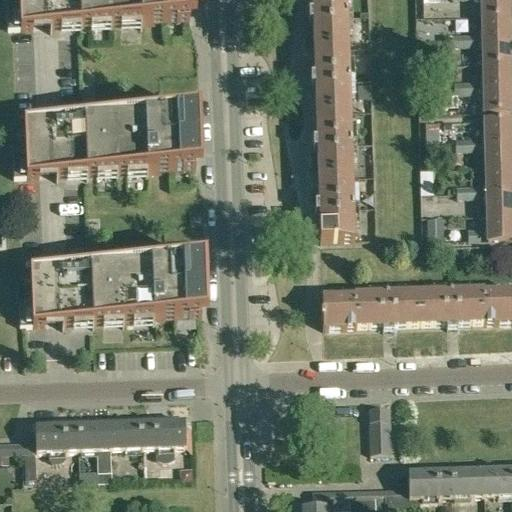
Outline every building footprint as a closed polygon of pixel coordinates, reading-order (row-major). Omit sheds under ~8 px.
[(80,31),(80,35),(80,31),(90,31),(110,30),(110,34),(110,30),(120,29),(140,29),(140,33),(140,28),(189,26),(196,26),(194,0),(18,0),(19,7),(7,7),(6,7),(7,34),(13,33),(20,33),(33,33),(41,32),(50,32),(50,36),(50,32),(60,32),(80,31)] [(347,54),(345,0),(311,0),(312,17),(308,17),(308,28),(312,28),(313,55),(347,54)] [(509,21),(508,0),(473,0),(473,4),(473,6),(482,5),(483,21),(509,21)] [(510,45),(509,21),(483,21),(483,45),(510,45)] [(452,52),(464,52),(463,39),(443,40),(443,46),(452,46),(452,52)] [(463,39),(464,52),(475,51),(475,39),(463,39)] [(511,69),(510,45),(483,45),(484,69),(511,69)] [(417,64),(443,64),(443,47),(417,48),(417,64)] [(316,119),(349,118),(347,54),(313,55),(314,81),(310,81),(310,92),(315,92),(316,119)] [(511,69),(484,69),(484,93),(511,93),(511,69)] [(453,100),(465,99),(465,87),(453,87),(453,100)] [(476,87),(465,87),(465,99),(476,99),(476,94),(476,87)] [(476,94),(476,99),(476,102),(484,102),(485,117),(511,116),(511,93),(484,93),(476,94)] [(457,101),(431,102),(432,114),(457,113),(457,101)] [(126,178),(146,177),(146,181),(146,177),(195,175),(202,175),(199,118),(193,118),(192,118),(143,120),(131,121),(129,121),(116,121),(114,121),(101,122),(99,122),(92,122),(86,123),(84,123),(84,124),(75,124),(75,123),(74,123),(74,117),(75,117),(75,116),(72,116),(60,117),(55,117),(56,124),(51,124),(45,124),(37,125),(24,125),(24,127),(25,155),(13,156),(12,156),(13,182),(18,182),(26,182),(39,181),(47,181),(56,181),(56,185),(56,181),(66,180),(86,180),(86,184),(86,180),(96,179),(116,178),(116,182),(116,178),(126,178)] [(349,118),(316,119),(316,145),(312,145),(312,156),(317,156),(318,183),(352,183),(349,118)] [(476,144),(465,144),(466,156),(478,156),(478,149),(486,149),(511,148),(511,124),(485,125),(486,138),(476,139),(476,144)] [(425,126),(425,139),(436,139),(436,126),(425,126)] [(466,156),(465,144),(455,144),(455,156),(466,156)] [(486,173),(511,172),(511,148),(486,149),(486,173)] [(511,196),(511,172),(486,173),(487,197),(511,196)] [(420,198),(434,198),(434,175),(420,175),(420,198)] [(354,246),(352,183),(318,183),(319,209),(314,210),(315,220),(319,220),(320,248),(354,246)] [(466,203),(465,191),(452,192),(452,204),(466,203)] [(479,191),(465,191),(466,203),(479,203),(479,191)] [(511,220),(511,196),(487,197),(488,221),(511,220)] [(511,244),(511,220),(488,221),(488,245),(511,244)] [(426,224),(427,236),(443,236),(443,229),(443,224),(426,224)] [(467,246),(480,246),(480,234),(466,234),(467,246)] [(122,327),(122,331),(123,331),(122,327),(133,327),(152,326),(152,330),(153,330),(152,326),(199,324),(201,324),(208,323),(205,267),(199,267),(198,267),(150,269),(137,269),(135,269),(122,270),(120,270),(107,271),(105,271),(98,271),(92,271),(90,271),(90,272),(81,273),(81,272),(80,272),(80,266),(81,266),(81,264),(78,265),(66,266),(61,266),(62,272),(60,272),(57,273),(43,273),(30,274),(30,276),(31,304),(19,305),(18,305),(20,331),(25,331),(32,330),(32,331),(45,330),(62,329),(62,334),(63,334),(62,329),(72,329),(92,328),(92,332),(93,332),(92,328),(103,328),(122,327)] [(485,328),(511,326),(511,294),(505,295),(505,289),(491,290),(491,296),(484,296),(485,328)] [(458,329),(485,328),(484,296),(484,293),(419,296),(420,330),(447,329),(447,334),(458,333),(458,329)] [(324,334),(356,333),(355,300),(348,300),(348,294),(334,295),(334,301),(322,301),(324,334)] [(394,335),(394,331),(420,330),(419,296),(355,298),(355,300),(356,333),(383,332),(383,336),(394,335)] [(370,414),(370,428),(390,428),(390,414),(370,414)] [(0,460),(47,459),(47,462),(48,465),(50,467),(52,468),(56,468),(59,468),(62,467),(63,465),(65,464),(65,458),(81,458),(81,461),(97,461),(98,477),(100,476),(101,485),(112,485),(111,457),(157,455),(158,464),(163,467),(169,466),(174,464),(174,455),(187,454),(186,427),(36,432),(36,450),(0,451),(0,460)] [(390,428),(370,428),(372,461),(391,460),(390,428)] [(0,469),(8,469),(8,461),(0,461),(0,469)] [(511,468),(409,472),(409,495),(409,505),(419,505),(511,501),(511,468)] [(35,473),(24,473),(24,485),(35,484),(35,473)] [(191,473),(180,473),(180,485),(192,485),(191,473)] [(313,508),(325,508),(324,511),(419,511),(419,505),(409,505),(409,495),(313,498),(313,508)]
